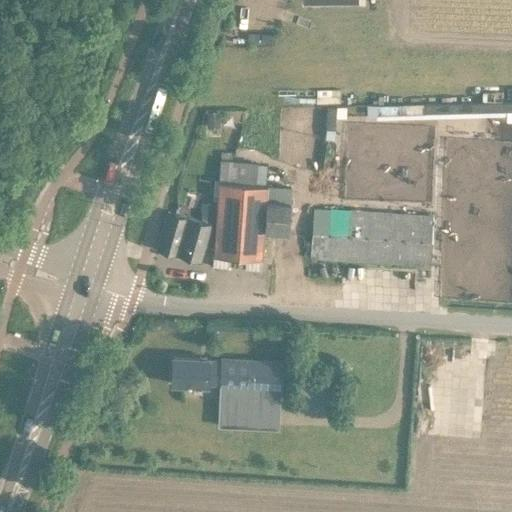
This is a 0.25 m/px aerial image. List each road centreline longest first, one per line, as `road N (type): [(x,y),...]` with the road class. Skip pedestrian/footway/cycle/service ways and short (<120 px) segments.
road 1 (unclassified): [(511,328),(132,303),(83,286)]
road 2 (secondary): [(83,286),(184,0)]
road 3 (secondary): [(9,511),(83,286)]
